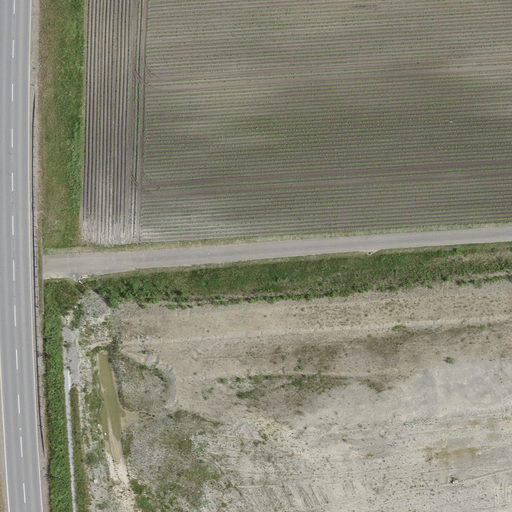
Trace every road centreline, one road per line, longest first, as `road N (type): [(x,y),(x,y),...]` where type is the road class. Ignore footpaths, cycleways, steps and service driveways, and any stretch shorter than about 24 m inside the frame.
road 1 (unclassified): [(0,270),(511,236)]
road 2 (primary): [(13,0),(14,334),(26,511)]
